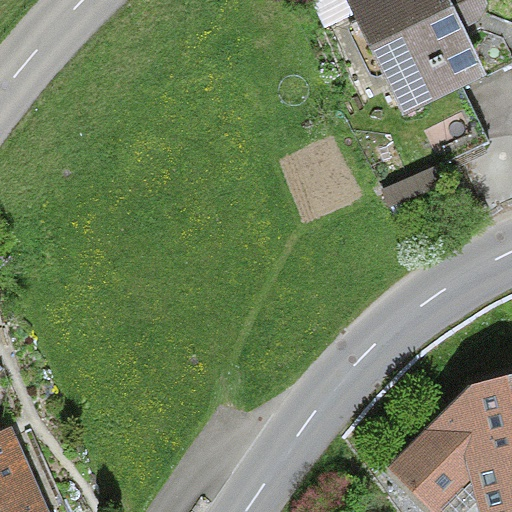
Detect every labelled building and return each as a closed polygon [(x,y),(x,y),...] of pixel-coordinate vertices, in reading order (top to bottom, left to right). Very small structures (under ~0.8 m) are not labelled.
[(334,0),(388,114),(479,72),(458,26),(485,13),(479,0),(334,0)] [(381,187),(389,205),(441,182),(433,164),(381,187)] [(47,250),(22,254),(26,276),(51,271),(47,250)] [(511,511),(511,371),(467,384),(387,467),(428,511),(434,511),(468,483),(474,511),(511,511)] [(43,511),(7,426),(0,428),(0,511),(43,511)]
